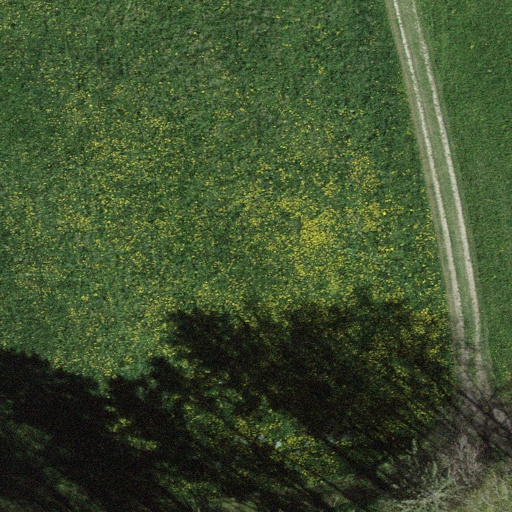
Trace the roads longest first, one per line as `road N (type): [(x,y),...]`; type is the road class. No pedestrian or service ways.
road 1 (track): [(403,0),(481,402),(456,459)]
road 2 (track): [(456,459),(242,507),(0,491)]
